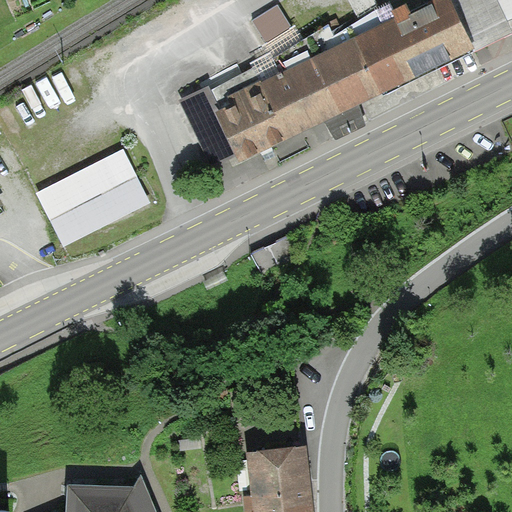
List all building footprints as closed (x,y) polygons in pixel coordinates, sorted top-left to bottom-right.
[(235,155),(241,165),(270,151),(406,85),(378,28),(393,20),(390,14),(394,11),(391,4),(379,9),(374,0),(349,0),(360,22),(333,36),(329,27),(274,59),(209,91),(210,94),(188,104),(217,164),(235,155)] [(378,28),(406,85),(511,35),(511,30),(508,22),(511,20),(511,0),(430,0),(432,2),(410,13),(407,5),(394,11),(390,14),(393,20),(378,28)] [(278,6),(252,22),(268,47),(294,32),(278,6)] [(114,150),(36,191),(62,241),(140,200),(114,150)] [(315,511),(312,472),(309,446),(246,452),(250,497),(241,498),(242,511),(315,511)] [(42,511),(146,511),(130,473),(60,478),(59,506),(42,511)]
